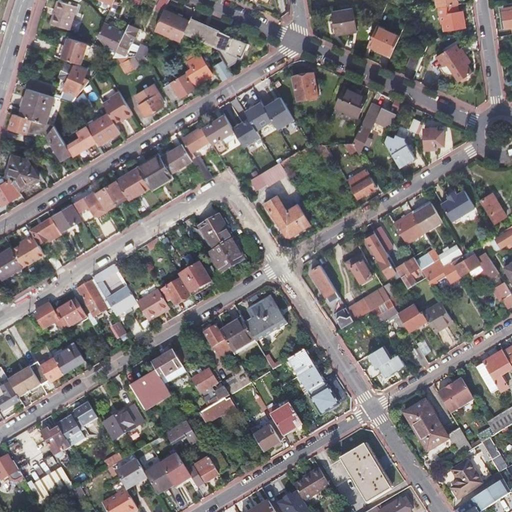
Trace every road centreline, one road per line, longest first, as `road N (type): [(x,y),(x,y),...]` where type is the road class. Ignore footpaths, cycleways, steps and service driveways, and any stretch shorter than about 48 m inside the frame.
road 1 (residential): [(0,318),(226,188),(279,266)]
road 2 (residential): [(0,226),(296,39)]
road 3 (residential): [(279,266),(0,436)]
road 4 (residential): [(481,145),(279,266)]
road 5 (residential): [(296,39),(482,124)]
road 6 (residential): [(203,511),(372,410)]
road 7 (residential): [(279,266),(372,410)]
road 8 (residential): [(372,410),(511,323)]
road 9 (residential): [(439,511),(372,410)]
